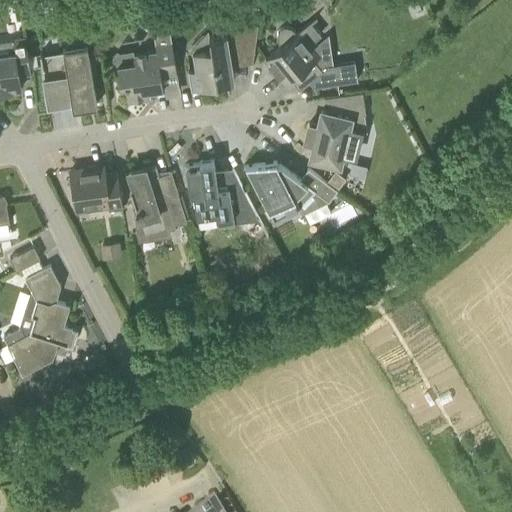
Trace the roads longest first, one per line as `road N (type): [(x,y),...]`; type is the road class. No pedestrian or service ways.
road 1 (tertiary): [(145,393),(404,266),(455,232),(511,177)]
road 2 (residential): [(20,150),(145,393)]
road 3 (residential): [(20,150),(256,108)]
road 4 (tertiary): [(0,465),(145,393)]
